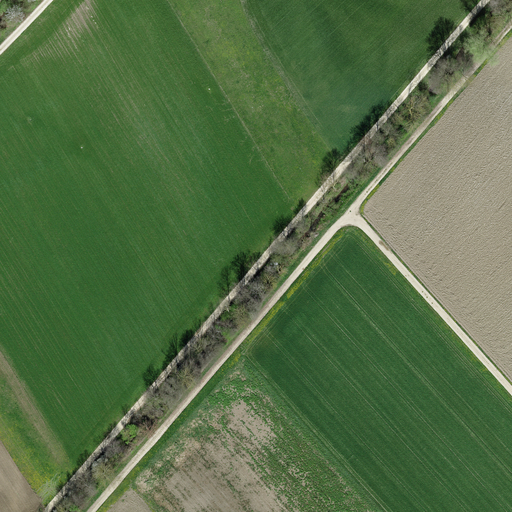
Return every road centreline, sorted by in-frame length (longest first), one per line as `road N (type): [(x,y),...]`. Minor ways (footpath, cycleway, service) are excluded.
road 1 (track): [(487,0),(52,511)]
road 2 (track): [(95,511),(511,28)]
road 3 (track): [(511,385),(353,213)]
